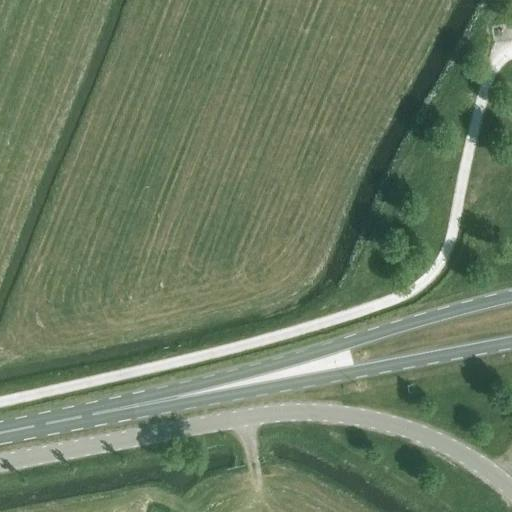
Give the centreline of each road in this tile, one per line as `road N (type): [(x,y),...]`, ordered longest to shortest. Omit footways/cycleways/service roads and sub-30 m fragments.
road 1 (unclassified): [(0,462),(312,412),(413,431),(511,488)]
road 2 (primary): [(511,297),(228,377),(196,393)]
road 3 (primary): [(196,393),(231,394),(511,342)]
road 4 (primary): [(0,433),(196,393)]
